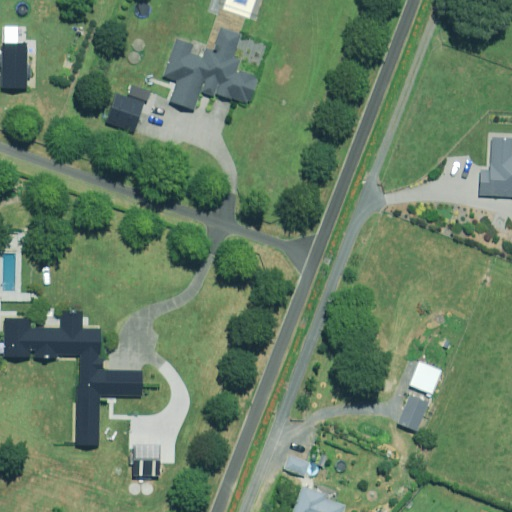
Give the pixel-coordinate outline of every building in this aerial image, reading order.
[(242,35),(223,29),(214,58),(205,55),(204,59),(191,55),(193,46),(176,41),(165,79),(176,82),(170,102),(196,110),(202,91),(249,105),(257,79),(236,72),(240,59),(235,58),(242,35)] [(25,65),(26,45),(2,44),(0,75),(0,88),(27,90),(28,65),(25,65)] [(145,104),(116,94),(105,123),(135,133),(145,104)] [(511,139),(492,139),(489,184),(479,183),(478,196),(511,197),(511,139)] [(83,309),(62,308),(61,330),(31,328),(31,320),(5,319),(3,357),(79,361),(75,446),(98,447),(100,397),(140,399),(141,372),(99,370),(101,331),(82,330),(83,309)] [(429,404),(409,396),(398,424),(417,432),(429,404)] [(161,447),(133,446),(133,477),(160,478),(161,462),(161,447)] [(309,464),(289,456),(284,469),(304,477),(309,464)] [(326,496),(303,487),(294,511),(345,511),(347,507),(325,499),(326,496)]
